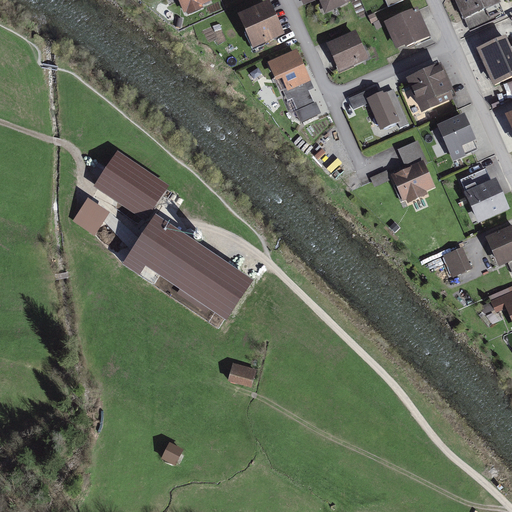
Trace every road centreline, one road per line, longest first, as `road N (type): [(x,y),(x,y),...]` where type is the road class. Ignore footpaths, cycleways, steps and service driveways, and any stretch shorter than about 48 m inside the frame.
road 1 (track): [(255,396),(470,507),(498,511)]
road 2 (track): [(511,509),(434,443),(350,342)]
road 3 (track): [(350,342),(245,246),(160,221)]
road 4 (residential): [(511,184),(450,44)]
road 5 (residential): [(450,44),(330,97)]
